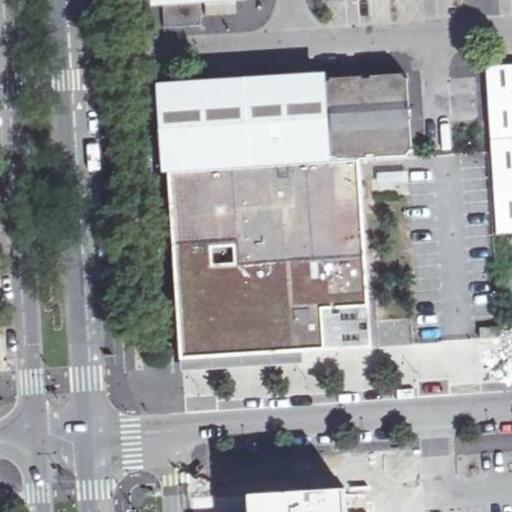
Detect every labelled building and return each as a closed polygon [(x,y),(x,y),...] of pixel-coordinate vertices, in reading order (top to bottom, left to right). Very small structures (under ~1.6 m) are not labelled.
[(199,27),(198,13),(165,14),(165,29),(199,27)] [(511,66),(488,68),(499,233),(511,232),(511,66)] [(409,74),(327,78),(332,164),(413,160),(409,74)] [(163,90),(169,174),(332,164),(327,78),(163,90)] [(332,164),(169,174),(179,310),(449,292),(443,158),(413,160),(332,164)]
